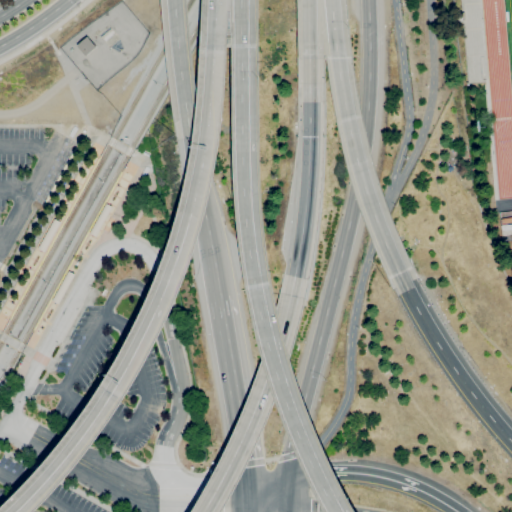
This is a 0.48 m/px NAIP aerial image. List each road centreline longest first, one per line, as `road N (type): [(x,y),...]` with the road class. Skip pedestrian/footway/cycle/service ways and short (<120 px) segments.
road 1 (motorway): [(247,0),(262,283),(296,407),(344,511)]
road 2 (motorway): [(287,479),(359,165),(366,0)]
road 3 (motorway): [(211,82),(201,185),(159,313),(80,446),(20,511)]
road 4 (motorway): [(207,511),(239,454),(293,295)]
road 5 (motorway): [(400,272),(369,197),(338,58)]
road 6 (motorway): [(511,441),(442,348),(400,272)]
road 7 (motorway): [(221,294),(249,486)]
road 8 (motorway): [(189,111),(221,294)]
road 9 (motorway): [(457,511),(374,475),(287,479)]
road 10 (motorway): [(293,295),(310,136)]
